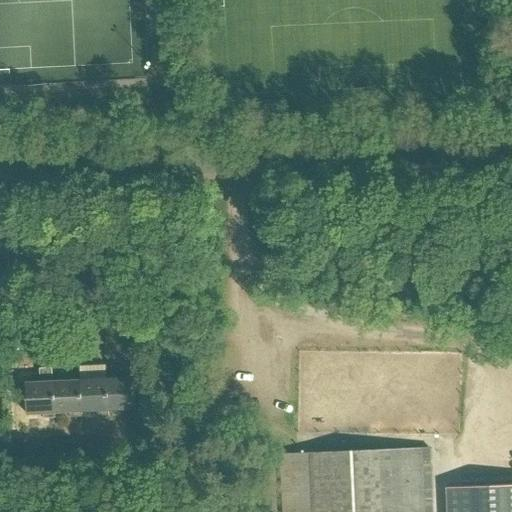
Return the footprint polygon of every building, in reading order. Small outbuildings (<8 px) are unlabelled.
[(132,311),(115,312),(116,324),(132,323),(132,311)] [(115,312),(99,313),(99,325),(116,324),(115,312)] [(56,320),(40,321),(41,332),(56,332),(56,320)] [(40,321),(24,322),(25,333),(41,332),(40,321)] [(57,418),(57,413),(57,412),(56,412),(54,383),(53,369),(41,369),(41,383),(27,384),(29,414),(45,413),(45,418),(57,418)] [(109,409),(109,410),(124,409),(124,414),(137,414),(135,379),(108,380),(109,409)] [(110,415),(109,410),(109,409),(108,380),(81,381),(83,410),(84,410),(84,411),(98,410),(98,415),(110,415)] [(84,416),(84,411),(84,410),(83,410),(81,381),(54,383),(56,412),(57,412),(57,413),(72,412),(72,417),(84,416)] [(431,511),(429,449),(280,455),(282,511),(431,511)] [(511,511),(511,491),(446,494),(447,511),(511,511)]
